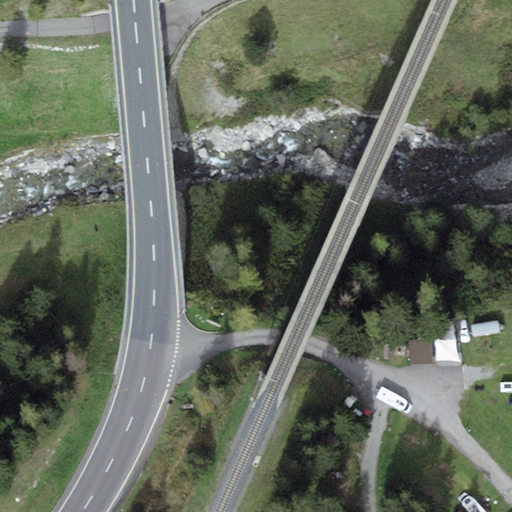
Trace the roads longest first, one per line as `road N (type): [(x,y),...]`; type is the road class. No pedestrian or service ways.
road 1 (residential): [(150,350),(273,336),(316,347),(447,425),(511,494)]
road 2 (primary): [(133,0),(154,262),(150,350)]
road 3 (unclassified): [(0,31),(137,21),(197,0)]
road 4 (primary): [(150,350),(121,441),(82,511)]
